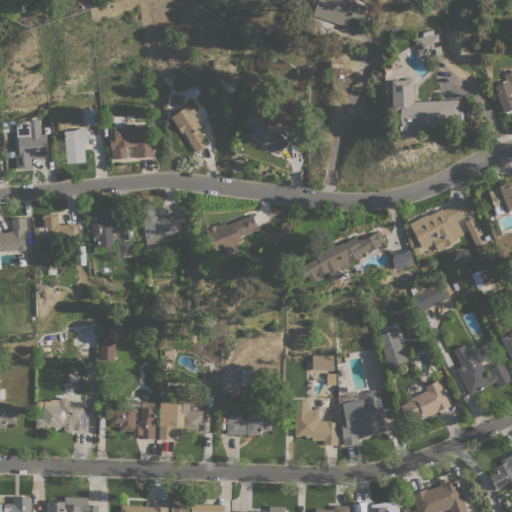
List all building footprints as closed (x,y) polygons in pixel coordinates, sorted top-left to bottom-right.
[(347,0),(350,1),(350,0),(355,0),(355,3),(367,7),(362,20),(350,16),(347,26),(312,15),(317,0),(347,0)] [(422,32),(432,30),(433,34),(437,33),(441,54),(425,57),(424,55),(418,56),(414,38),(423,36),(422,32)] [(511,111),(506,114),(505,111),(503,112),(494,87),(496,86),(496,85),(505,81),(503,74),(511,70),(511,111)] [(391,80),(405,79),(405,78),(411,78),(411,79),(412,79),(413,101),(458,99),(458,117),(445,118),(445,126),(436,126),(436,129),(414,130),(414,137),(399,137),(399,112),(392,112),(391,80)] [(190,103),(196,112),(194,113),(202,126),(198,129),(208,144),(196,153),(188,141),(189,140),(183,132),(181,133),(170,117),(190,103)] [(279,127),(275,131),(288,143),(277,154),(267,145),(266,146),(263,143),(263,144),(259,140),(254,135),(255,134),(251,130),(252,129),(249,126),(249,127),(243,122),(244,122),(243,121),(257,107),(279,127)] [(96,108),(97,123),(84,124),(83,109),(96,108)] [(39,119),(40,127),(41,132),(40,132),(40,134),(46,134),(48,156),(41,156),(30,156),(31,168),(17,169),(16,155),(19,154),(19,153),(18,153),(17,147),(18,147),(18,138),(16,138),(15,124),(26,120),(39,119)] [(124,127),(124,124),(133,123),(133,124),(142,124),(144,144),(152,143),(153,156),(136,157),(135,145),(133,145),(133,146),(126,147),(127,158),(113,159),(112,149),(110,149),(109,137),(114,136),(113,128),(124,127)] [(63,131),(75,130),(75,129),(86,128),(87,142),(83,142),(85,162),(66,163),(63,131)] [(488,191),(499,187),(498,186),(511,181),(511,213),(509,215),(508,210),(506,211),(503,203),(494,207),(488,191)] [(473,211),(456,220),(463,234),(457,238),(458,239),(451,243),(451,244),(446,247),(445,246),(443,247),(444,247),(437,251),(433,242),(431,243),(432,244),(422,249),(409,223),(427,214),(427,216),(442,208),(443,210),(466,198),(473,211)] [(154,204),(155,215),(157,215),(157,218),(166,217),(165,215),(173,215),(175,234),(166,235),(166,236),(165,236),(166,242),(146,244),(146,239),(145,239),(143,219),(140,219),(139,205),(154,204)] [(113,231),(114,246),(112,246),(112,249),(100,250),(100,247),(98,247),(98,244),(99,244),(98,237),(92,238),(90,213),(101,212),(101,213),(108,212),(108,215),(114,214),(114,217),(119,216),(120,231),(113,231)] [(57,213),(57,215),(58,215),(59,224),(60,224),(61,227),(68,227),(67,225),(71,225),(71,224),(77,223),(78,241),(48,244),(47,227),(44,227),(43,214),(57,213)] [(205,229),(217,224),(218,225),(225,222),(226,225),(252,214),(258,228),(239,236),(241,240),(234,243),(237,250),(227,254),(224,247),(215,251),(205,229)] [(26,217),(27,229),(24,230),(25,232),(24,232),(25,246),(26,246),(26,250),(18,251),(18,250),(0,252),(0,231),(2,231),(2,232),(11,231),(10,230),(12,230),(11,218),(26,217)] [(383,240),(380,242),(381,245),(368,252),(367,250),(361,254),(362,255),(349,262),(350,265),(343,268),(341,266),(338,268),(337,267),(328,272),(328,271),(319,276),(317,273),(315,274),(316,276),(309,279),(307,275),(302,278),(295,266),(342,242),(342,243),(355,237),(357,241),(371,234),(371,235),(378,231),(383,240)] [(118,241),(131,240),(133,254),(119,255),(118,241)] [(394,268),(391,253),(410,249),(413,264),(394,268)] [(483,286),(478,271),(494,265),(494,267),(495,266),(500,280),(483,286)] [(420,312),(411,295),(412,294),(409,288),(419,282),(423,289),(440,280),(441,282),(446,279),(453,292),(448,295),(449,296),(420,312)] [(404,322),(402,323),(400,318),(401,318),(400,316),(411,310),(418,324),(407,329),(404,322)] [(378,335),(395,330),(400,344),(401,344),(407,361),(388,366),(378,335)] [(511,359),(501,339),(511,332),(511,359)] [(114,360),(99,359),(100,341),(114,342),(114,360)] [(472,347),(488,376),(492,374),(489,368),(502,362),(511,380),(499,387),(495,381),(470,395),(456,368),(460,365),(452,350),(463,345),(466,350),(472,347)] [(312,370),(312,355),(333,355),(333,370),(312,370)] [(254,385),(240,385),(241,369),(254,369),(254,385)] [(439,384),(444,393),(449,404),(438,410),(438,411),(421,419),(418,415),(408,420),(400,406),(410,401),(409,398),(422,392),(429,407),(434,405),(427,390),(439,384)] [(160,401),(175,401),(175,387),(190,387),(190,394),(191,394),(191,399),(190,399),(189,410),(203,410),(202,433),(180,432),(180,437),(173,436),(173,439),(158,439),(159,425),(160,401)] [(346,417),(343,404),(355,401),(355,400),(363,399),(365,411),(368,410),(365,392),(367,392),(367,391),(375,389),(375,390),(378,390),(386,430),(363,434),(363,435),(357,437),(358,442),(344,445),(343,438),(342,438),(341,418),(346,417)] [(36,401),(49,401),(51,399),(60,400),(60,399),(62,397),(66,397),(68,399),(68,402),(86,402),(85,430),(73,429),(70,432),(66,432),(63,429),(63,426),(61,426),(60,428),(50,428),(50,429),(42,429),(42,428),(35,427),(36,418),(36,401)] [(327,420),(327,422),(338,422),(337,444),(323,444),(323,440),(311,440),(311,437),(294,436),(295,399),(307,400),(307,409),(312,409),(312,410),(318,410),(318,420),(327,420)] [(141,407),(142,407),(142,402),(154,402),(154,408),(155,408),(154,439),(140,438),(140,435),(132,434),(132,431),(119,430),(119,426),(109,425),(110,409),(117,409),(117,407),(117,402),(128,403),(128,407),(136,407),(135,424),(137,424),(137,422),(140,419),(141,407)] [(16,423),(6,423),(6,428),(0,428),(0,404),(4,404),(4,407),(16,407),(16,423)] [(227,412),(240,413),(240,418),(245,418),(245,420),(246,420),(247,411),(260,411),(260,414),(271,414),(271,430),(260,430),(260,435),(226,433),(227,412)] [(511,449),(511,489),(509,491),(505,484),(499,487),(500,489),(496,490),(489,476),(497,471),(495,466),(504,462),(503,459),(511,454),(510,451),(511,449)] [(451,511),(450,508),(437,511),(417,511),(412,493),(426,488),(426,490),(440,486),(439,481),(447,478),(448,482),(455,480),(457,486),(459,486),(467,511),(451,511)] [(47,501),(64,502),(64,497),(87,498),(87,505),(99,505),(98,511),(85,511),(80,511),(79,511),(46,511),(47,509),(47,501)] [(120,511),(121,505),(145,506),(145,507),(153,507),(153,500),(168,500),(167,511),(120,511)] [(171,511),(171,500),(191,501),(191,508),(224,509),(223,511),(171,511)] [(366,502),(366,505),(373,504),(374,508),(387,506),(388,511),(408,508),(408,511),(354,511),(353,504),(366,502)] [(7,511),(6,511),(0,511),(0,503),(5,503),(30,503),(30,511),(7,511)]
